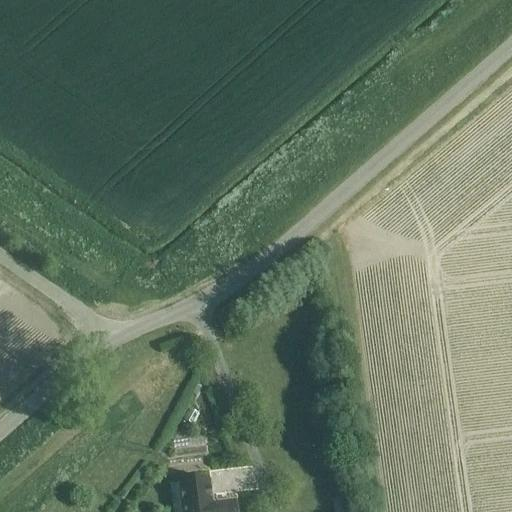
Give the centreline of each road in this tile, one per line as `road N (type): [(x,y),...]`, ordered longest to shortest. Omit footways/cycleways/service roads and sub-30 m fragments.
road 1 (unclassified): [(110,335),(186,313),(245,276),(511,43)]
road 2 (unclassified): [(0,430),(110,335)]
road 3 (unclassified): [(110,335),(0,253)]
